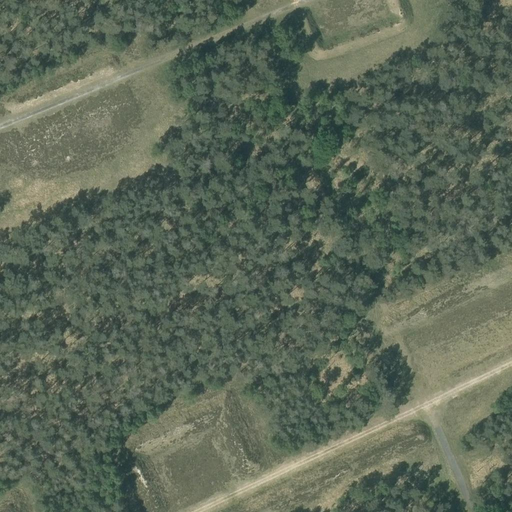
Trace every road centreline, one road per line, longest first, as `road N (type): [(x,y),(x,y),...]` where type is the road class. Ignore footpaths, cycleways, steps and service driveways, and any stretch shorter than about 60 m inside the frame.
road 1 (track): [(196,511),(511,363)]
road 2 (track): [(314,0),(0,130)]
